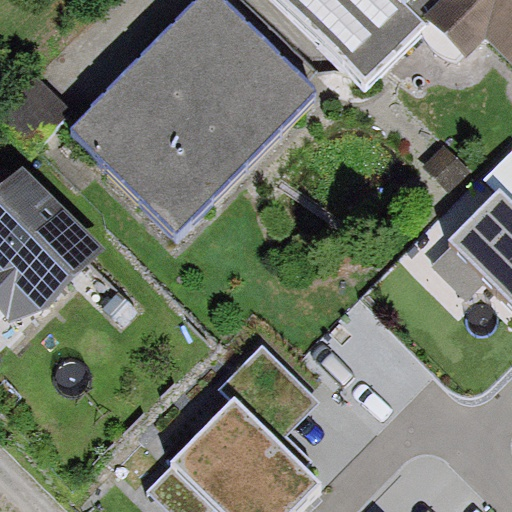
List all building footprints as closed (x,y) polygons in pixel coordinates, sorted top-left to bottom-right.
[(313,87),(227,0),(196,0),(67,126),(168,229),(313,87)] [(511,49),(511,0),(286,0),(366,78),(430,13),(458,40),(479,18),(511,49)] [(69,105),(38,72),(4,103),(35,136),(69,105)] [(0,329),(92,240),(22,169),(0,190),(0,329)] [(511,215),(500,204),(452,255),(511,310),(511,215)] [(298,511),(317,493),(233,415),(177,475),(216,511),(298,511)]
